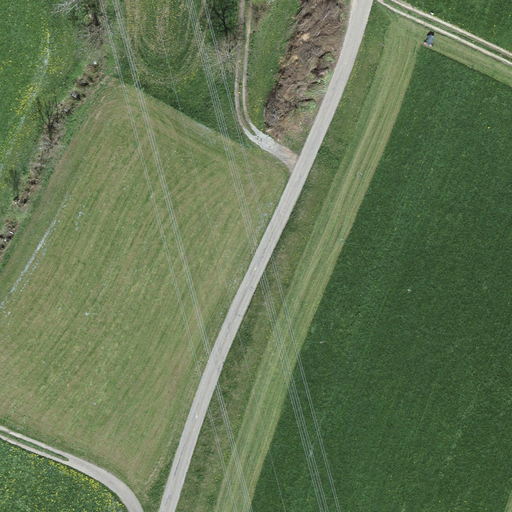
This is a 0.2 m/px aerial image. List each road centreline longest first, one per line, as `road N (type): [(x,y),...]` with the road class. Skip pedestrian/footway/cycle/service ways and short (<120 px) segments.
road 1 (unclassified): [(361,0),(313,147),(215,360),(166,511)]
road 2 (track): [(299,176),(244,129),(243,0)]
road 3 (track): [(136,511),(100,475),(0,432)]
road 4 (track): [(377,0),(511,64)]
